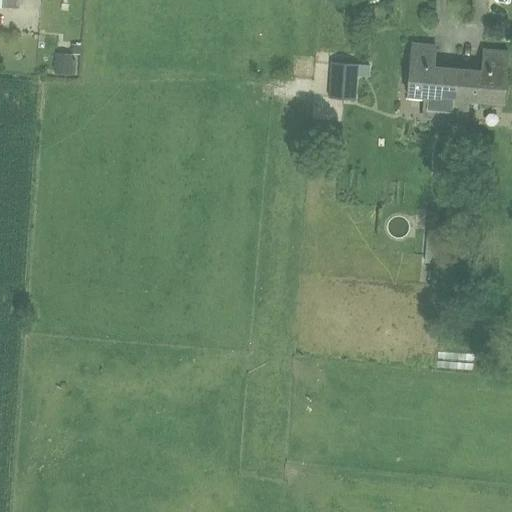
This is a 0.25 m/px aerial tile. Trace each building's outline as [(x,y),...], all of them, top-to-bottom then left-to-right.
[(72,44),(72,53),(80,54),(81,44),(72,44)] [(412,45),(409,96),(422,97),(421,118),(443,119),(454,120),(456,99),(458,69),(435,68),(436,47),(412,45)] [(456,99),(454,120),(467,121),(469,102),(471,102),(471,99),(505,101),(508,50),(484,49),(483,70),(458,69),(456,99)] [(72,56),(56,55),(54,72),(71,73),(72,56)] [(355,100),(357,64),(331,61),(329,99),(355,100)]
